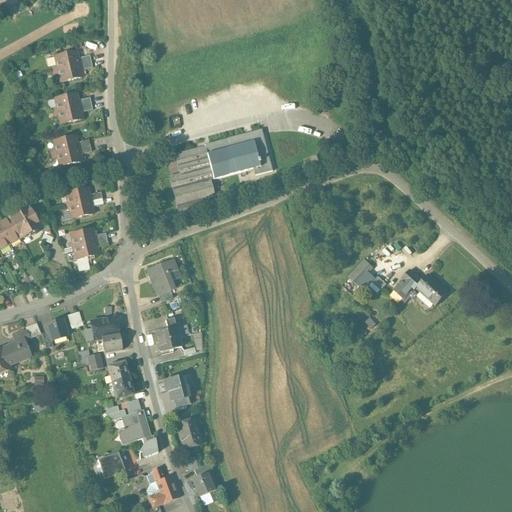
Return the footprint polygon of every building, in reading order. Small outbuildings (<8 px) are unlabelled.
[(76,52),(55,57),(57,66),(52,67),(53,71),(79,65),(78,60),(76,52)] [(89,57),(78,60),(79,65),(91,63),(89,57)] [(91,63),(79,65),(80,71),(92,68),(91,63)] [(79,65),(53,71),(54,75),(59,74),(61,83),(82,78),(80,71),(79,65)] [(76,95),(55,99),(57,108),(52,109),(53,113),(79,107),(78,102),(76,95)] [(350,99),(342,96),(335,100),(333,108),(337,116),(345,118),(353,114),(354,106),(350,99)] [(90,99),(78,102),(79,107),(91,105),(90,99)] [(91,105),(79,107),(81,113),(92,110),(91,105)] [(79,107),(53,113),(54,117),(59,116),(61,125),(82,120),(81,113),(79,107)] [(262,131),(205,146),(205,147),(207,155),(213,180),(254,169),(256,176),(272,172),(262,131)] [(75,137),(54,142),(56,151),(51,152),(52,156),(78,150),(77,144),(75,137)] [(88,141),(77,144),(78,150),(90,147),(88,141)] [(90,147),(78,150),(79,155),(91,153),(90,147)] [(205,147),(175,155),(182,180),(171,183),(180,217),(201,211),(201,212),(210,210),(209,207),(207,199),(213,197),(209,181),(213,180),(207,155),(205,147)] [(78,150),(52,156),(52,160),(57,159),(59,167),(81,162),(79,155),(78,150)] [(317,156),(310,158),(313,168),(320,166),(317,156)] [(305,164),(225,193),(213,197),(207,199),(209,207),(215,205),(215,204),(221,202),(313,168),(310,158),(303,161),(305,164)] [(87,189),(66,194),(68,203),(63,204),(64,208),(90,202),(89,196),(87,189)] [(100,193),(89,196),(90,202),(102,199),(100,193)] [(102,199),(90,202),(91,208),(103,205),(102,199)] [(90,202),(64,208),(65,212),(70,211),(72,220),(93,215),(91,208),(90,202)] [(27,206),(7,218),(8,219),(9,219),(20,238),(20,239),(20,240),(40,228),(27,206)] [(8,219),(0,223),(0,229),(9,245),(20,239),(20,238),(9,219),(8,219)] [(0,249),(9,245),(0,229),(0,249)] [(92,230),(70,235),(72,244),(69,245),(70,249),(95,243),(94,237),(92,230)] [(105,234),(94,237),(95,243),(106,240),(105,234)] [(106,240),(95,243),(96,249),(108,246),(106,240)] [(95,243),(70,249),(71,253),(74,252),(76,261),(98,256),(96,249),(95,243)] [(172,261),(147,271),(157,297),(158,296),(170,292),(174,290),(167,275),(176,271),(172,261)] [(364,261),(349,278),(348,278),(356,286),(357,286),(356,285),(372,268),(372,269),(373,268),(364,261)] [(409,271),(402,280),(403,281),(393,292),(402,300),(412,289),(415,291),(416,289),(421,283),(409,271)] [(448,294),(428,276),(421,283),(416,289),(436,307),(448,294)] [(386,286),(378,278),(374,282),(383,290),(386,286)] [(380,291),(371,283),(368,286),(377,295),(380,291)] [(170,292),(158,296),(161,303),(172,298),(170,292)] [(71,329),(83,326),(79,312),(67,315),(71,329)] [(115,318),(90,322),(94,342),(102,340),(101,337),(118,334),(115,318)] [(168,331),(155,334),(158,344),(179,338),(177,329),(176,329),(174,319),(165,321),(168,331)] [(62,321),(46,326),(48,332),(51,342),(52,342),(67,337),(62,321)] [(36,325),(25,330),(29,339),(40,335),(36,325)] [(26,332),(13,338),(15,343),(24,340),(24,341),(29,338),(26,332)] [(48,332),(41,334),(45,350),(53,348),(52,342),(51,342),(48,332)] [(201,332),(193,334),(197,351),(202,350),(201,332)] [(118,334),(101,337),(102,340),(104,355),(122,351),(119,334),(118,334)] [(179,338),(158,344),(160,353),(181,348),(179,338)] [(15,343),(9,346),(10,349),(1,352),(7,367),(15,364),(14,362),(30,355),(24,341),(24,340),(15,343)] [(194,348),(183,351),(185,356),(195,354),(194,348)] [(0,349),(0,373),(9,370),(7,367),(1,352),(0,350),(0,349)] [(99,355),(88,358),(90,365),(100,363),(99,355)] [(192,358),(184,360),(186,368),(194,366),(192,358)] [(100,363),(90,365),(91,372),(102,369),(100,363)] [(124,364),(107,368),(111,384),(130,379),(128,371),(126,371),(124,364)] [(44,385),(43,376),(35,377),(35,386),(44,385)] [(185,387),(182,388),(180,378),(163,382),(166,393),(169,393),(171,402),(174,401),(188,398),(185,387)] [(130,379),(111,384),(116,400),(133,396),(131,388),(132,387),(130,379)] [(188,398),(174,401),(175,409),(189,405),(188,398)] [(111,401),(99,405),(101,412),(113,408),(111,401)] [(101,412),(100,412),(101,418),(107,416),(119,412),(117,407),(113,408),(101,412)] [(119,412),(107,416),(109,422),(121,418),(126,417),(124,411),(119,412)] [(126,417),(121,418),(127,437),(135,434),(137,441),(150,437),(142,412),(126,417)] [(190,412),(181,415),(183,421),(192,418),(190,412)] [(193,421),(177,426),(179,432),(178,433),(181,441),(182,442),(184,450),(200,446),(195,429),(193,421)] [(152,441),(150,437),(142,440),(143,445),(141,448),(140,451),(144,452),(146,458),(149,457),(157,454),(155,440),(152,441)] [(117,454),(98,461),(105,480),(124,473),(117,454)] [(209,464),(193,470),(196,476),(212,470),(209,464)] [(171,478),(164,480),(160,469),(151,472),(159,494),(148,499),(152,509),(158,507),(164,505),(179,499),(171,478)] [(213,491),(207,475),(208,474),(207,474),(192,480),(199,498),(215,491),(214,490),(213,491)]
